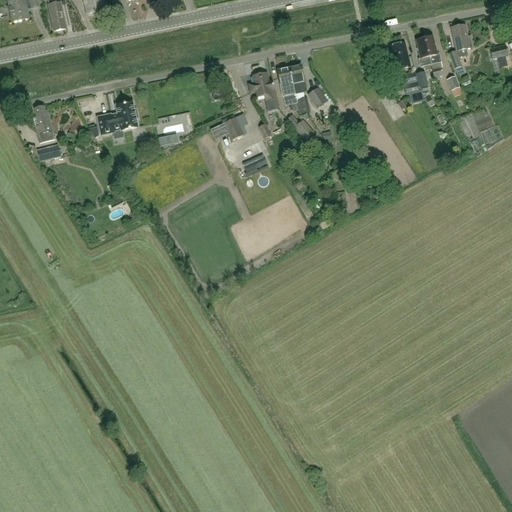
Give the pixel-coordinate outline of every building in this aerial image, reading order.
[(37,0),(7,0),(12,23),(29,19),(27,9),(39,7),(37,0)] [(45,0),(46,1),(47,1),(48,5),(54,32),(66,29),(60,2),(59,3),(58,0),(45,0)] [(83,0),(87,15),(105,11),(102,0),(83,0)] [(456,52),(448,55),(454,70),(462,67),(458,58),(467,56),(466,50),(473,48),(471,36),(467,37),(465,26),(451,29),(456,52)] [(433,37),(425,39),(430,65),(441,63),(439,54),(438,55),(433,37)] [(430,65),(425,39),(417,41),(421,59),(418,60),(420,68),(430,65)] [(394,71),(410,67),(404,43),(388,48),(394,71)] [(492,60),(499,58),(508,56),(505,46),(490,50),(492,60)] [(289,68),(295,94),(306,92),(304,82),(305,82),(301,65),(289,68)] [(295,94),(289,68),(277,71),(283,97),(295,94)] [(422,72),(415,74),(417,82),(419,88),(425,87),(422,72)] [(433,81),(441,79),(439,72),(431,74),(433,81)] [(252,76),(254,84),(248,85),(250,93),(256,92),(257,98),(264,96),(265,101),(273,100),(271,90),(274,90),(272,81),(269,81),(267,73),(252,76)] [(417,82),(415,74),(414,73),(403,76),(405,85),(417,82)] [(459,89),(455,78),(447,81),(452,92),(459,89)] [(420,92),(419,88),(417,82),(405,85),(408,95),(420,92)] [(327,102),(318,88),(308,95),(317,108),(327,102)] [(455,93),(458,100),(464,97),(462,91),(455,93)] [(300,115),(306,114),(303,100),(297,101),(300,115)] [(407,107),(402,100),(397,104),(401,111),(407,107)] [(121,132),(138,128),(136,119),(138,119),(136,110),(134,111),(132,103),(116,106),(118,116),(111,117),(111,116),(97,118),(101,136),(114,133),(113,129),(120,128),(121,132)] [(44,107),(34,109),(36,118),(33,119),(40,144),(55,141),(47,111),(45,112),(44,107)] [(190,114),(161,120),(164,135),(186,131),(185,124),(191,123),(190,114)] [(230,141),(242,136),(234,119),(223,124),(230,141)] [(469,119),(462,123),(464,127),(456,130),(458,134),(465,130),(468,137),(475,134),(469,119)] [(314,133),(303,121),(294,129),(305,141),(314,133)] [(259,128),(264,140),(271,137),(265,125),(259,128)] [(141,127),(134,132),(140,140),(146,135),(141,127)] [(169,137),(171,145),(178,143),(176,135),(169,137)] [(58,146),(36,151),(39,162),(60,157),(58,146)] [(248,173),(268,163),(264,156),(245,165),(248,173)] [(275,246),(280,243),(276,236),(271,239),(275,246)]
